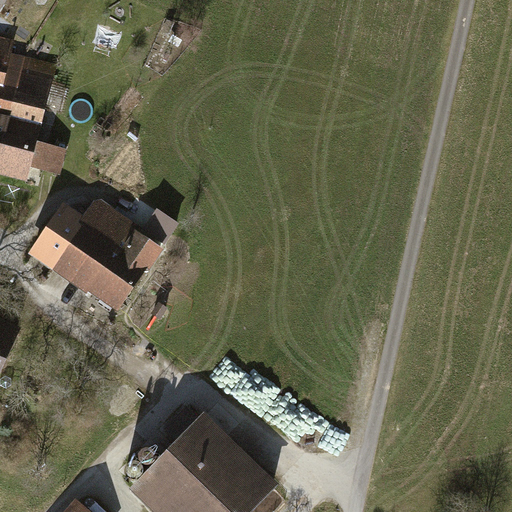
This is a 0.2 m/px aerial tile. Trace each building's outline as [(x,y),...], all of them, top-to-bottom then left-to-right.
[(22,48),(0,42),(0,183),(30,192),(35,175),(62,182),(69,154),(42,147),(60,80),(16,68),(22,48)] [(83,217),(63,203),(28,253),(118,314),(162,248),(143,235),(146,230),(97,196),(83,217)] [(0,327),(0,369),(16,335),(0,327)] [(226,381),(240,354),(217,342),(203,369),(226,381)] [(211,426),(136,502),(146,511),(268,511),(283,497),(211,426)]
